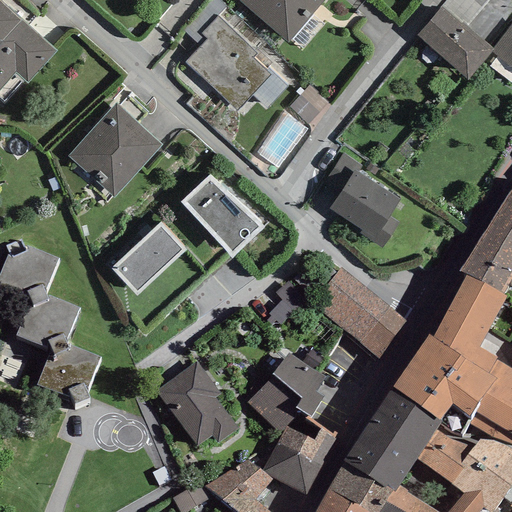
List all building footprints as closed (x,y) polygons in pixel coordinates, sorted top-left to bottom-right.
[(57,51),(0,0),(0,90),(15,73),(27,84),(57,51)] [(226,7),(218,0),(208,0),(182,29),(201,46),(207,39),(201,34),(217,16),(226,7)] [(237,0),(238,0),(287,43),(323,0),(237,0)] [(441,7),(416,35),(468,79),(491,52),(494,49),(493,48),(462,21),(460,23),(441,7)] [(257,54),(217,16),(201,34),(207,39),(201,46),(185,62),(236,111),(251,95),(270,75),(265,71),(252,58),(257,54)] [(511,23),(493,48),(494,49),(491,52),(511,68),(511,23)] [(269,67),(265,71),(270,75),(251,95),(265,109),(289,85),(269,67)] [(309,84),(288,107),(306,123),(327,101),(309,84)] [(67,156),(113,198),(162,145),(116,103),(67,156)] [(355,170),(358,172),(362,166),(343,153),(327,177),(343,188),(355,170)] [(328,209),(361,230),(358,234),(381,248),(398,222),(389,217),(400,200),(358,172),(355,170),(343,188),(328,209)] [(213,172),(180,202),(231,258),(264,228),(213,172)] [(511,276),(511,186),(459,272),(465,275),(502,294),(511,276)] [(161,221),(110,268),(136,296),(187,249),(161,221)] [(9,253),(0,273),(0,287),(32,298),(15,336),(51,348),(37,386),(71,397),(74,404),(89,398),(86,390),(100,358),(64,343),(77,307),(44,294),(58,258),(22,245),(20,240),(5,245),(9,253)] [(389,307),(341,268),(312,302),(360,342),(389,307)] [(502,294),(465,275),(433,337),(487,372),(496,359),(497,357),(480,348),(506,296),(502,294)] [(304,303),(288,282),(274,292),(281,301),(269,314),(280,325),(304,303)] [(411,325),(389,307),(360,342),(382,363),(411,325)] [(440,423),(459,435),(467,422),(471,417),(496,378),(487,372),(433,337),(428,333),(392,388),(442,421),(440,423)] [(324,377),(288,353),(273,374),(246,403),(279,434),(286,427),(301,412),(307,415),(310,417),(323,397),(314,391),(324,377)] [(511,369),(496,359),(487,372),(496,378),(471,417),(467,422),(492,437),(511,443),(511,369)] [(196,361),(155,391),(196,447),(212,436),(217,444),(238,429),(215,397),(220,393),(196,361)] [(442,421),(392,388),(342,462),(344,463),(384,488),(387,485),(393,489),(395,490),(399,485),(417,458),(435,430),(440,423),(442,421)] [(338,438),(310,417),(307,415),(296,432),(286,427),(262,470),(273,479),(305,495),(338,438)] [(469,452),(435,430),(417,458),(451,485),(463,468),(459,466),(469,452)] [(493,511),(511,486),(511,453),(483,433),(469,452),(459,466),(463,468),(451,485),(463,493),(447,511),(478,511),(483,507),(489,511),(493,511)] [(262,470),(248,460),(205,487),(235,511),(269,511),(255,500),(273,479),(262,470)] [(384,488),(344,463),(328,491),(365,511),(378,511),(393,489),(387,485),(384,488)] [(199,484),(173,498),(180,511),(187,511),(208,500),(199,484)] [(407,491),(399,485),(395,490),(393,489),(378,511),(437,511),(407,492),(407,491)] [(365,511),(328,491),(315,511),(365,511)]
